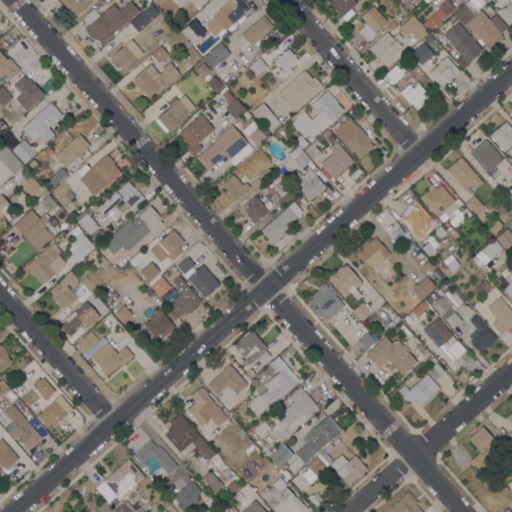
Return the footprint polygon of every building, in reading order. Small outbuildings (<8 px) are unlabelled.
[(93,0),(88,5),(88,6),(84,9),(85,10),(83,12),(82,11),(80,13),(81,13),(79,15),(79,14),(75,17),(68,10),(69,10),(60,0),(93,0)] [(103,41),(104,41),(101,44),(100,43),(98,43),(96,40),(96,39),(95,39),(85,27),(89,25),(82,17),(93,8),(99,15),(102,13),(102,12),(113,3),(119,10),(130,0),(139,11),(103,41)] [(188,0),(180,8),(172,0),(188,0)] [(227,28),(214,13),(228,1),(227,0),(242,0),(250,8),(227,28)] [(332,0),(353,0),(356,3),(350,8),(354,13),(345,21),(329,3),(332,0)] [(442,23),(430,34),(421,23),(439,9),(437,6),(443,0),(447,0),(454,8),(440,20),(442,23)] [(466,24),(464,25),(454,14),(470,0),(479,10),(480,10),(489,19),(494,15),(505,27),(500,33),(503,36),(491,47),(491,46),(488,49),(466,24)] [(510,2),(508,0),(511,0),(511,21),(508,25),(495,11),(504,7),(510,2)] [(387,21),(376,31),(377,32),(366,41),(357,31),(366,23),(360,16),(372,5),(387,21)] [(142,12),(147,18),(144,21),(147,23),(137,32),(130,23),(142,12)] [(251,46),(241,35),(248,28),(248,27),(251,24),(252,25),(263,15),(273,26),(251,46)] [(412,15),(428,33),(418,41),(410,33),(406,36),(400,30),(398,32),(395,28),(399,24),(400,26),(412,15)] [(192,45),(204,35),(193,20),(180,30),(192,45)] [(396,25),(388,32),(385,28),(392,21),(396,25)] [(482,49),(468,61),(470,62),(462,69),(454,60),(460,55),(443,36),(457,22),(482,49)] [(381,64),(378,60),(375,62),(372,59),(375,57),(367,48),(386,32),(391,38),(398,32),(403,38),(398,42),(401,46),(381,64)] [(423,40),(429,34),(433,39),(427,44),(423,40)] [(131,39),(143,53),(126,67),(127,68),(123,71),(113,59),(115,57),(113,54),(131,39)] [(420,65),(410,52),(416,47),(415,46),(421,40),(431,51),(432,55),(420,65)] [(165,41),(173,50),(158,63),(151,54),(165,41)] [(230,54),(220,63),(219,61),(211,68),(202,57),(210,51),(209,50),(220,42),(230,54)] [(292,54),(294,53),(296,55),(295,56),(298,60),(289,67),(290,68),(287,71),(286,70),(285,71),(274,60),(278,57),(276,56),(278,54),(280,56),(282,53),(281,52),(283,50),(285,52),(288,49),(292,54)] [(0,51),(7,59),(9,57),(20,69),(9,79),(5,74),(0,78),(0,51)] [(428,73),(446,56),(459,71),(441,88),(428,73)] [(259,58),(267,66),(257,76),(249,67),(259,58)] [(148,97),(142,90),(141,91),(131,80),(150,63),(159,74),(163,70),(161,68),(169,61),(178,71),(148,97)] [(209,69),(201,77),(194,70),(202,62),(209,69)] [(404,74),(392,84),(384,74),(396,65),(399,68),(404,74)] [(255,76),(250,80),(244,74),(249,69),(255,76)] [(294,111),(278,93),(304,70),(312,78),(314,76),(322,86),(294,111)] [(205,83),(207,81),(203,77),(208,73),(211,77),(213,76),(221,85),(214,92),(205,83)] [(25,110),(15,98),(20,93),(13,85),(24,75),(28,80),(30,78),(43,94),(25,110)] [(410,82),(412,85),(417,81),(420,84),(419,84),(433,101),(419,113),(410,103),(409,104),(399,92),(410,82)] [(12,98),(2,106),(0,103),(0,88),(2,86),(12,98)] [(233,121),(235,119),(224,108),(229,103),(221,94),(226,90),(235,99),(245,110),(238,116),(239,116),(233,121)] [(326,90),(337,102),(337,103),(343,110),(341,112),(340,111),(324,126),(315,116),(319,113),(314,108),(314,109),(310,105),(326,90)] [(177,123),(178,124),(167,134),(154,120),(169,107),(166,103),(174,96),(178,100),(184,95),(194,107),(189,112),(177,123)] [(50,102),(62,115),(48,127),(54,134),(43,144),(44,145),(24,163),(11,149),(23,139),(30,146),(39,138),(37,136),(36,137),(37,138),(34,140),(34,139),(32,141),(21,128),(50,102)] [(279,121),(269,130),(262,122),(261,123),(251,111),(262,102),(279,121)] [(307,138),(305,137),(304,138),(289,122),(302,110),(310,119),(311,118),(315,122),(313,123),(320,130),(313,136),(311,134),(310,135),(307,138)] [(204,138),(203,137),(197,143),(202,147),(192,156),(187,149),(190,146),(178,133),(193,120),(193,119),(194,117),(195,118),(200,113),(208,121),(207,122),(213,129),(204,138)] [(345,113),(347,116),(342,120),(342,119),(334,126),(332,123),(345,113)] [(242,120),(237,125),(233,121),(239,116),(242,120)] [(349,117),(356,126),(357,125),(375,145),(358,160),(354,154),(352,156),(340,142),(342,140),(333,131),(349,117)] [(242,130),(252,121),(266,136),(256,145),(242,130)] [(511,128),(511,145),(511,144),(503,152),(501,150),(498,147),(499,146),(494,140),(493,141),(490,138),(491,137),(489,135),(505,121),(511,128)] [(253,149),(234,166),(225,155),(208,171),(196,157),(213,142),(212,141),(231,124),(253,149)] [(281,127),(285,132),(281,136),(277,131),(281,127)] [(321,133),(327,128),(330,132),(329,133),(335,139),(330,143),(324,137),(321,133)] [(78,133),(89,145),(81,153),(82,155),(79,158),(77,157),(65,167),(54,155),(78,133)] [(303,150),(316,139),(318,142),(314,145),(321,153),(313,161),(303,150)] [(469,153),(485,139),(503,159),(493,167),(495,170),(488,176),(469,153)] [(0,140),(23,167),(14,175),(0,159),(0,140)] [(302,140),(306,144),(301,149),(297,144),(302,140)] [(353,161),(347,166),(348,167),(334,179),(332,176),(328,180),(319,170),(323,166),(320,163),(331,153),(330,152),(333,150),(330,146),(336,141),(353,161)] [(300,170),(297,166),(298,165),(289,154),(297,146),(310,161),(300,170)] [(75,170),(81,176),(102,156),(103,157),(106,153),(114,162),(113,163),(120,171),(93,195),(79,179),(63,193),(70,200),(63,206),(51,192),(68,176),(75,170)] [(482,182),(468,194),(464,190),(446,169),(460,157),(482,182)] [(40,166),(34,171),(28,164),(33,159),(40,166)] [(70,173),(66,169),(75,160),(79,165),(70,173)] [(494,174),(503,166),(509,172),(500,180),(494,174)] [(14,175),(23,167),(46,193),(37,202),(14,175)] [(59,184),(57,182),(53,186),(50,183),(50,178),(60,168),(65,173),(66,172),(67,173),(66,174),(68,176),(59,184)] [(267,168),(273,174),(264,183),(258,176),(267,168)] [(310,168),(326,187),(319,192),(320,193),(316,196),(315,195),(309,200),(289,177),(297,170),(301,175),(310,168)] [(221,184),(232,174),(242,185),(245,182),(248,186),(234,199),(221,184)] [(127,180),(133,187),(133,186),(144,198),(131,210),(121,198),(103,215),(97,208),(127,180)] [(420,196),(426,191),(426,190),(432,184),(435,188),(440,184),(454,200),(457,198),(462,204),(442,222),(420,196)] [(284,206),(278,199),(291,187),(297,194),(284,206)] [(0,194),(11,206),(5,211),(11,218),(9,220),(4,214),(0,217),(0,194)] [(59,208),(55,211),(53,209),(48,212),(40,202),(48,195),(59,208)] [(254,223),(248,216),(249,215),(244,209),(250,204),(248,201),(255,195),(263,204),(268,200),(271,204),(267,208),(268,210),(254,223)] [(482,205),(473,214),(464,203),(473,195),(482,205)] [(436,224),(419,239),(400,217),(404,214),(402,211),(416,200),(436,224)] [(71,201),(76,207),(68,213),(63,207),(71,201)] [(293,201),(302,211),(288,224),(291,227),(272,244),(271,243),(269,245),(266,241),(268,239),(260,230),(293,201)] [(150,231),(127,251),(122,245),(112,254),(102,243),(129,219),(131,221),(149,205),(161,219),(160,220),(162,223),(151,232),(150,231)] [(21,233),(14,225),(31,210),(39,218),(21,233)] [(45,212),(50,217),(52,216),(57,222),(56,224),(60,229),(48,239),(36,250),(21,233),(39,218),(45,212)] [(98,226),(89,235),(77,221),(86,212),(98,226)] [(12,224),(9,222),(18,214),(21,217),(12,224)] [(497,220),(503,226),(493,235),(487,229),(497,220)] [(82,233),(81,234),(93,247),(75,265),(67,256),(72,252),(68,248),(75,242),(71,239),(72,237),(70,234),(75,230),(71,225),(73,223),(74,222),(83,232),(82,233)] [(446,233),(440,238),(433,231),(440,226),(446,233)] [(450,226),(458,235),(454,239),(446,230),(450,226)] [(506,228),(511,234),(511,243),(505,250),(495,238),(506,228)] [(90,237),(100,229),(104,235),(95,243),(90,237)] [(171,261),(167,256),(160,261),(150,250),(172,229),(184,241),(178,246),(182,251),(171,261)] [(374,236),(390,254),(386,258),(371,240),(374,236)] [(479,268),(471,259),(492,239),(501,248),(479,268)] [(386,258),(369,273),(363,265),(364,264),(355,254),(371,240),(386,258)] [(25,266),(49,245),(49,246),(53,242),(61,252),(57,255),(60,259),(55,265),(52,261),(48,265),(51,268),(53,270),(54,272),(41,284),(25,266)] [(421,248),(428,242),(436,251),(429,257),(421,248)] [(139,252),(142,256),(137,260),(134,257),(139,252)] [(442,261),(451,254),(456,260),(461,256),(464,260),(459,264),(460,265),(451,272),(442,261)] [(219,284),(213,289),(216,293),(212,296),(209,292),(204,297),(182,272),(181,273),(179,271),(180,270),(176,265),(186,256),(193,263),(197,259),(219,284)] [(138,262),(133,267),(128,262),(133,258),(138,262)] [(115,272),(91,293),(81,281),(82,280),(76,273),(84,266),(90,272),(94,269),(95,270),(99,266),(98,264),(104,259),(115,272)] [(150,261),(159,272),(148,282),(139,272),(150,261)] [(141,268),(137,272),(133,267),(137,263),(141,268)] [(361,282),(360,283),(361,284),(358,286),(358,285),(355,288),(361,295),(356,300),(350,292),(344,298),(327,279),(338,270),(337,269),(341,266),(342,268),(346,264),(361,282)] [(447,268),(442,272),(439,268),(444,264),(447,268)] [(511,268),(511,299),(503,289),(509,284),(500,273),(509,265),(511,268)] [(70,290),(74,294),(74,293),(78,297),(66,307),(65,306),(62,309),(50,296),(52,294),(48,291),(70,271),(77,279),(77,284),(70,290)] [(200,301),(194,306),(195,308),(191,312),(189,310),(185,314),(183,312),(178,317),(169,307),(174,302),(172,300),(179,294),(175,289),(175,285),(172,281),(178,275),(200,301)] [(161,276),(171,287),(160,297),(149,286),(161,276)] [(413,288),(414,287),(412,286),(415,283),(416,285),(426,276),(435,287),(422,298),(420,300),(411,289),(413,288)] [(486,280),(489,285),(485,289),(481,284),(486,280)] [(344,305),(325,322),(315,311),(314,312),(309,306),(310,305),(308,302),(308,300),(311,298),(312,298),(310,296),(319,289),(317,287),(323,281),(344,305)] [(437,288),(442,284),(445,288),(440,292),(437,288)] [(431,305),(443,294),(455,308),(450,313),(453,311),(461,321),(452,328),(444,319),(445,319),(441,314),(440,315),(431,305)] [(511,311),(511,323),(500,334),(491,324),(495,321),(493,318),(494,316),(487,307),(499,296),(511,311)] [(72,331),(74,332),(70,335),(69,333),(67,335),(60,326),(65,321),(64,319),(86,300),(99,316),(86,327),(82,322),(72,331)] [(417,316),(411,310),(422,300),(428,307),(417,316)] [(371,312),(361,321),(352,311),(362,302),(371,312)] [(132,315),(123,323),(114,312),(123,305),(132,315)] [(159,309),(174,326),(162,337),(159,334),(155,337),(143,324),(159,309)] [(497,339),(480,353),(469,341),(471,339),(467,335),(474,329),(476,331),(477,330),(469,320),(475,314),(497,339)] [(458,341),(453,345),(461,354),(451,363),(422,331),(437,317),(442,324),(443,325),(458,341)] [(90,330),(98,339),(84,353),(76,344),(90,330)] [(252,330),(267,348),(265,350),(271,356),(261,364),(256,358),(249,364),(248,364),(246,366),(242,362),(245,359),(234,346),(252,330)] [(365,350),(357,341),(367,332),(375,341),(365,350)] [(365,353),(384,336),(391,343),(394,340),(396,342),(398,340),(402,345),(403,344),(410,351),(408,352),(417,362),(402,375),(394,367),(391,371),(386,366),(390,363),(388,360),(379,369),(365,353)] [(90,356),(106,342),(116,353),(125,346),(133,356),(121,367),(119,364),(107,375),(90,356)] [(419,343),(425,350),(421,354),(415,347),(419,343)] [(0,345),(1,345),(5,349),(4,350),(8,354),(6,356),(11,361),(0,371),(0,345)] [(436,362),(444,372),(434,380),(426,370),(436,362)] [(247,384),(225,404),(218,397),(222,393),(221,392),(217,396),(207,384),(221,372),(221,371),(228,364),(229,365),(230,364),(247,384)] [(286,365),(299,381),(278,400),(279,401),(271,408),(269,405),(260,413),(250,402),(254,399),(254,398),(258,394),(260,396),(268,388),(264,384),(286,365)] [(255,374),(250,378),(245,373),(250,368),(255,374)] [(426,374),(439,388),(419,406),(412,398),(408,402),(397,390),(403,385),(408,390),(426,374)] [(33,386),(36,383),(34,381),(38,377),(40,379),(42,377),(55,391),(45,399),(33,386)] [(201,386),(208,394),(207,395),(219,409),(219,410),(225,418),(217,425),(211,417),(201,426),(186,409),(195,401),(189,395),(201,386)] [(319,408),(281,441),(272,431),(273,430),(271,428),(275,424),(273,421),(278,417),(277,415),(294,400),(290,395),(300,387),(319,408)] [(27,406),(38,397),(29,388),(19,397),(27,406)] [(249,394),(243,399),(238,393),(243,389),(249,394)] [(62,411),(66,415),(53,426),(51,423),(47,427),(37,416),(55,399),(54,399),(59,394),(73,409),(67,414),(64,410),(62,411)] [(33,410),(29,406),(35,401),(39,406),(33,410)] [(41,437),(28,448),(11,428),(12,427),(8,423),(4,427),(0,422),(0,412),(12,403),(41,437)] [(191,442),(179,452),(164,434),(168,431),(167,429),(171,425),(168,421),(173,417),(174,418),(180,413),(215,453),(207,460),(191,442)] [(309,440),(304,435),(328,414),(341,430),(296,469),(291,463),(298,457),(294,453),(301,447),(309,440)] [(243,445),(239,447),(225,429),(229,426),(230,427),(234,423),(239,429),(241,428),(244,433),(240,436),(236,431),(234,433),(243,445)] [(479,451),(468,439),(481,426),(502,447),(484,464),(476,454),(479,451)] [(18,458),(6,469),(0,462),(0,438),(1,438),(18,458)] [(158,466),(153,459),(150,462),(147,459),(141,465),(132,455),(150,439),(157,448),(160,446),(178,467),(167,476),(166,474),(157,482),(150,474),(158,466)] [(253,442),(259,450),(248,459),(245,455),(248,453),(244,448),(253,442)] [(279,467),(269,457),(281,446),(290,456),(279,467)] [(348,485),(329,464),(341,454),(347,461),(354,454),(367,469),(348,485)] [(484,464),(477,471),(468,462),(476,454),(484,464)] [(316,457),(325,467),(315,476),(317,478),(310,484),(309,483),(301,491),(291,480),(316,457)] [(144,476),(119,498),(116,495),(107,503),(94,488),(128,458),(144,476)] [(212,495),(199,480),(209,471),(222,486),(212,495)] [(291,477),(287,480),(282,474),(286,471),(291,477)] [(275,511),(258,493),(266,486),(268,488),(272,485),(272,484),(279,477),(287,485),(285,486),(295,497),(296,496),(308,509),(304,511),(292,511),(289,509),(285,511),(275,511)] [(201,491),(197,495),(198,496),(186,507),(189,510),(186,511),(180,511),(181,511),(176,505),(179,503),(173,497),(179,491),(179,490),(182,488),(183,488),(191,480),(201,491)] [(226,486),(233,480),(239,486),(232,493),(226,486)] [(173,495),(169,498),(165,493),(168,490),(173,495)] [(385,511),(405,495),(404,494),(408,491),(418,502),(416,504),(423,511),(385,511)] [(144,493),(149,499),(141,505),(137,499),(144,493)] [(209,497),(217,506),(211,511),(204,502),(209,497)] [(241,511),(246,508),(246,507),(254,499),(265,511),(241,511)] [(126,500),(136,511),(134,511),(113,511),(126,500)] [(149,509),(145,505),(149,501),(153,505),(149,509)]
